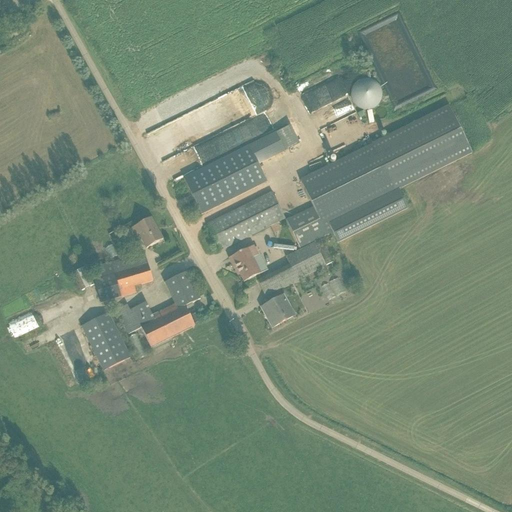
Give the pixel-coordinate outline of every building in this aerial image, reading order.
[(0,45),(17,39),(13,28),(0,33),(0,45)] [(216,102),(271,79),(266,65),(211,88),(216,102)] [(364,97),(364,104),(379,104),(379,88),(372,88),(372,78),(353,78),(353,98),(364,97)] [(458,112),(302,176),(316,210),(291,221),(303,252),(289,258),(293,268),(261,282),(269,299),(331,274),(319,243),(339,235),(342,243),(413,214),(403,190),(477,160),(458,112)] [(269,180),(263,165),(304,148),(296,130),(186,175),(203,216),(265,190),(262,183),(269,180)] [(230,249),(290,223),(277,195),(218,221),(230,249)] [(144,249),(163,239),(151,217),(132,227),(144,249)] [(116,246),(109,250),(115,261),(123,256),(116,246)] [(227,259),(241,285),(261,274),(247,248),(227,259)] [(139,289),(157,284),(153,267),(133,273),(129,261),(96,270),(106,306),(141,296),(139,289)] [(77,273),(82,293),(96,289),(90,269),(77,273)] [(154,350),(201,332),(191,308),(204,303),(193,274),(168,283),(178,308),(156,317),(151,305),(134,312),(132,307),(121,312),(131,337),(146,331),(154,350)] [(330,305),(348,296),(340,280),(322,289),(330,305)] [(271,331),(295,316),(283,297),(259,312),(271,331)] [(24,339),(76,313),(70,301),(18,327),(24,339)] [(115,316),(86,327),(105,374),(134,363),(115,316)] [(93,372),(78,377),(81,385),(96,380),(93,372)]
